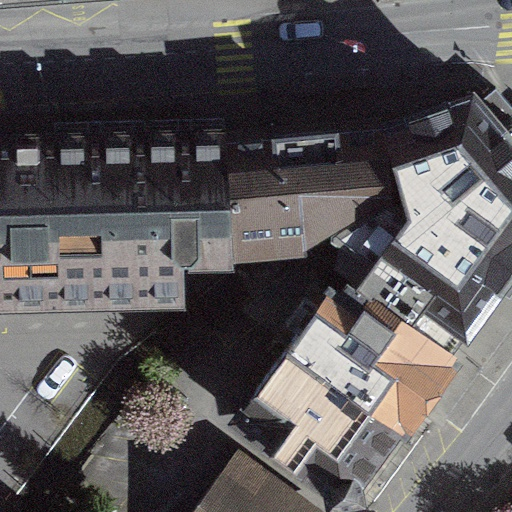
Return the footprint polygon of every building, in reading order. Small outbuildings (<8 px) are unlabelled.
[(511,290),(511,134),(510,136),(500,124),(511,113),(511,106),(495,86),(479,100),(472,92),(384,122),(401,194),(341,234),(374,258),(355,284),(349,279),(340,292),(331,285),(289,343),(397,422),(447,352),(445,351),(463,326),(466,328),(496,286),(509,296),(511,290)] [(341,234),(401,194),(384,122),(226,137),(233,247),(234,264),(254,291),(341,234)] [(0,291),(184,287),(183,256),(192,256),(200,248),(233,247),(226,137),(223,138),(223,139),(45,143),(45,142),(42,142),(42,145),(40,145),(39,141),(36,138),(17,138),(14,142),(14,146),(12,146),(12,143),(9,143),(9,144),(0,144),(0,291)] [(194,303),(157,332),(175,356),(212,327),(194,303)] [(397,422),(289,343),(237,415),(341,490),(348,489),(397,422)] [(320,511),(236,450),(190,511),(320,511)] [(0,511),(35,511),(10,492),(0,504),(0,511)]
